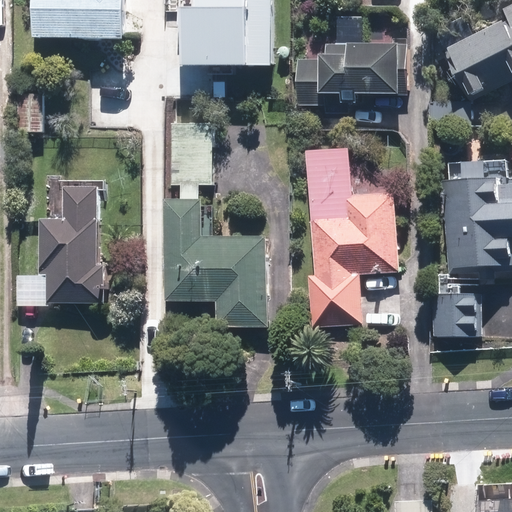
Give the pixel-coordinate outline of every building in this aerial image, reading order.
[(32,0),(32,36),(121,38),(121,0),(32,0)] [(183,7),(181,64),(267,65),(267,0),(193,0),(194,7),(183,7)] [(446,44),(469,93),(511,73),(511,0),(508,0),(504,2),(509,14),(446,44)] [(298,104),(325,104),(325,107),(325,109),(345,109),(345,94),(360,94),(408,95),(408,94),(409,43),(327,42),(326,54),(326,57),(322,57),(299,57),(298,104)] [(49,91),(17,89),(14,133),(46,135),(49,91)] [(476,106),(433,104),(432,126),(474,128),(476,106)] [(182,186),(215,187),(215,124),(172,124),(172,186),(182,186)] [(308,276),(311,327),(363,323),(359,272),(398,269),(393,193),(351,196),(348,149),(306,152),(315,276),(308,276)] [(443,180),(445,274),(511,271),(511,199),(499,200),(499,178),(443,180)] [(110,307),(110,269),(102,269),(102,191),(68,191),(68,222),(44,222),(44,277),(21,278),(21,307),(110,307)] [(163,201),(163,301),(214,301),(214,328),(268,328),(267,237),(203,238),(203,202),(197,201),(163,201)] [(433,294),(434,338),(481,338),(481,295),(433,294)]
